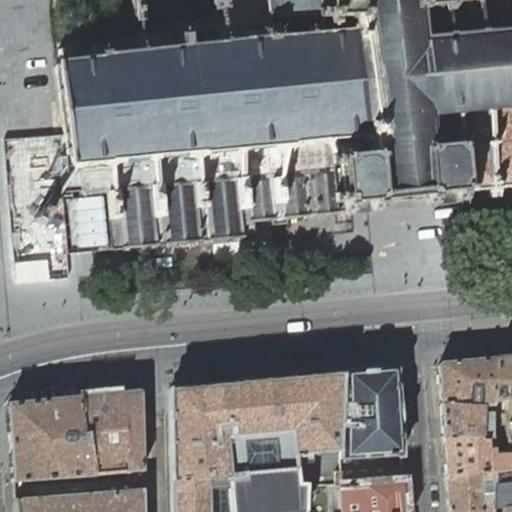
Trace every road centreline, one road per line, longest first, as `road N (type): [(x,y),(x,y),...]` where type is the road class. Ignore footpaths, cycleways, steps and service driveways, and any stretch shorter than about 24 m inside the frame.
road 1 (residential): [(151,354),(383,334),(422,343)]
road 2 (residential): [(426,511),(416,365),(422,343)]
road 3 (residential): [(157,511),(151,354)]
road 4 (residential): [(0,384),(151,354)]
